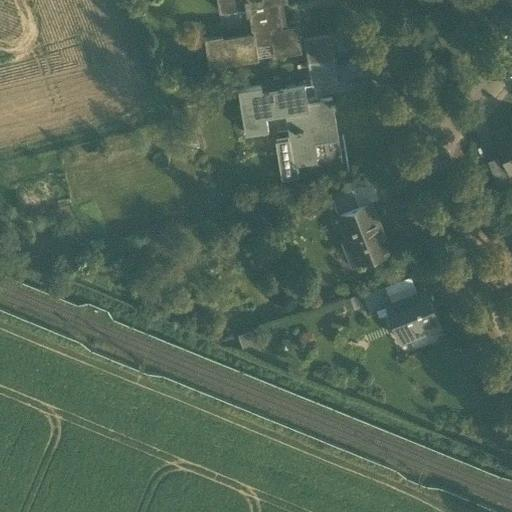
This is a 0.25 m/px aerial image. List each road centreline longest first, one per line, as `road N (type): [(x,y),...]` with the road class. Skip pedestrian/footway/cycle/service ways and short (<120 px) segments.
road 1 (track): [(443,511),(0,325)]
road 2 (residential): [(511,334),(436,149)]
road 3 (residential): [(436,149),(377,0)]
